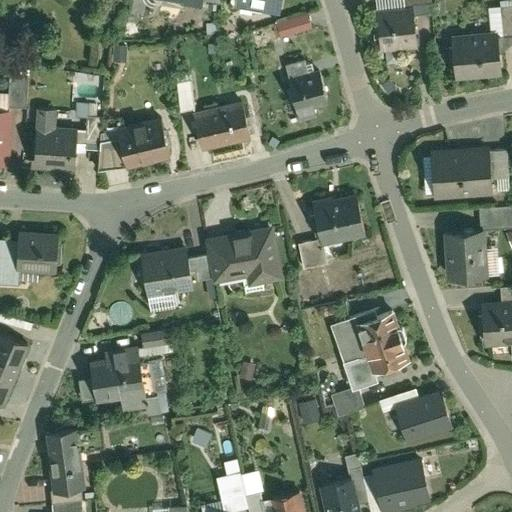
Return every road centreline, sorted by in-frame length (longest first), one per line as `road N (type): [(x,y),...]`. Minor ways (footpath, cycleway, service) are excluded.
road 1 (residential): [(121,203),(12,465),(2,511)]
road 2 (residential): [(372,137),(440,341),(477,400)]
road 3 (residential): [(121,203),(372,137)]
road 4 (residential): [(372,137),(511,100)]
road 5 (residential): [(331,0),(372,137)]
road 6 (residential): [(0,199),(121,203)]
